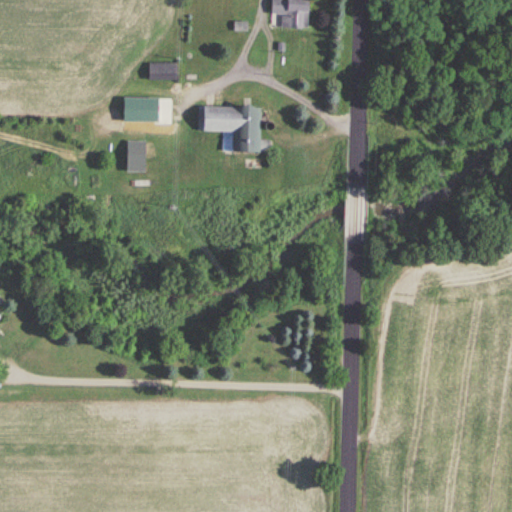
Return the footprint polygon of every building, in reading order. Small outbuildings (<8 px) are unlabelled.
[(279,16),(279,28),(305,29),(305,0),(268,0),(268,16),(279,16)] [(174,63),(146,63),(146,81),(174,81),(174,63)] [(126,122),(144,122),(144,105),(126,105),(126,122)] [(220,153),(255,155),(258,110),(198,106),(197,132),(221,133),(220,153)] [(142,142),(123,142),(123,172),(142,172),(142,142)]
